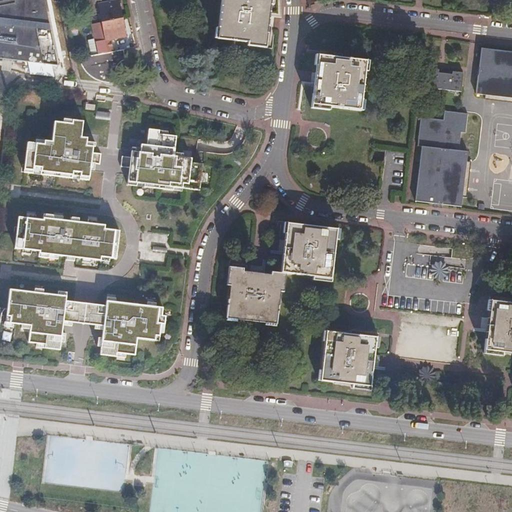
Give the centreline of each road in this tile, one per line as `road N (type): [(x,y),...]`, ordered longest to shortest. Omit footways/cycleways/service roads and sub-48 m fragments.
road 1 (secondary): [(511,440),(173,399)]
road 2 (residential): [(274,160),(210,245),(192,362),(173,399)]
road 3 (residential): [(274,160),(288,188),(313,207),(511,230)]
road 4 (residential): [(511,31),(338,10),(293,32)]
road 5 (residential): [(285,105),(255,113),(157,86),(137,0)]
road 6 (secondary): [(173,399),(0,378)]
